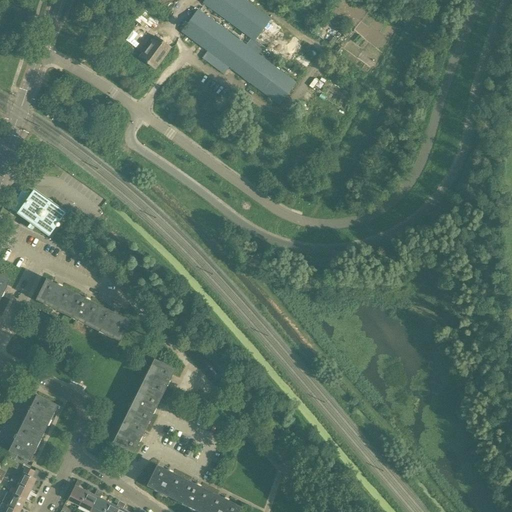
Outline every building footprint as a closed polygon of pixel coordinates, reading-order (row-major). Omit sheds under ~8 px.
[(204,0),(203,2),(251,37),(255,40),(270,19),(244,0),(204,0)] [(153,29),(161,20),(143,6),(135,15),(153,29)] [(198,9),(181,31),(207,51),(208,51),(203,58),(224,74),(229,67),(280,105),(296,82),(288,76),(258,54),(246,45),(198,9)] [(139,58),(155,69),(170,48),(155,36),(139,58)] [(30,228),(32,229),(34,228),(35,226),(48,235),(64,212),(34,191),(31,195),(22,191),(13,209),(31,222),(29,225),(29,227),(30,228)] [(0,298),(9,280),(0,275),(0,298)] [(35,300),(119,342),(130,321),(46,279),(35,300)] [(112,443),(133,453),(174,369),(153,359),(112,443)] [(15,454),(29,461),(57,405),(36,394),(8,451),(10,452),(15,454)] [(237,511),(240,507),(190,482),(156,465),(146,486),(198,511),(237,511)] [(13,475),(11,480),(30,490),(36,479),(32,477),(35,471),(26,467),(20,479),(13,475)] [(15,488),(12,494),(25,501),(30,490),(11,480),(8,485),(15,488)] [(67,500),(78,506),(86,491),(78,487),(81,482),(77,480),(67,500)] [(78,506),(90,511),(100,491),(97,490),(94,495),(86,491),(78,506)] [(90,511),(103,511),(108,502),(100,498),(103,493),(100,491),(90,511)] [(7,492),(2,502),(20,511),(25,501),(12,494),(7,492)] [(103,511),(117,511),(122,502),(119,501),(116,506),(108,502),(103,511)] [(2,502),(0,505),(0,511),(19,511),(20,511),(2,502)] [(122,502),(117,511),(128,511),(123,510),(126,504),(122,502)]
